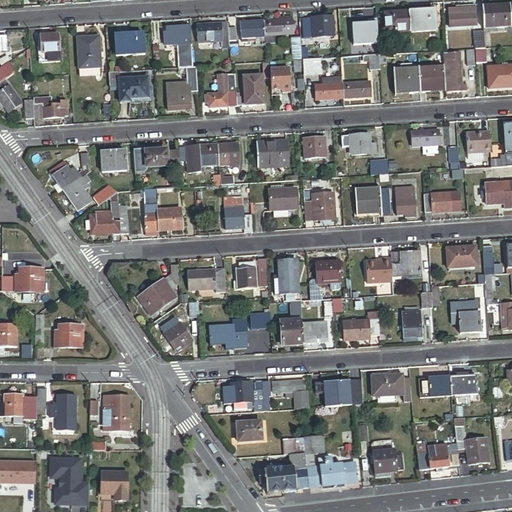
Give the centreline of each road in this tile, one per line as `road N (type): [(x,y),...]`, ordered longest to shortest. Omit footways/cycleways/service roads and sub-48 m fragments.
road 1 (residential): [(511,105),(18,139),(1,149)]
road 2 (residential): [(511,225),(101,253),(83,265)]
road 3 (residential): [(511,349),(157,372)]
road 4 (residential): [(314,0),(0,21)]
road 5 (residential): [(511,488),(302,511)]
road 6 (tertiary): [(157,372),(252,511)]
road 7 (residential): [(0,370),(157,372)]
road 8 (tertiary): [(83,265),(1,149)]
road 9 (tertiary): [(157,372),(83,265)]
